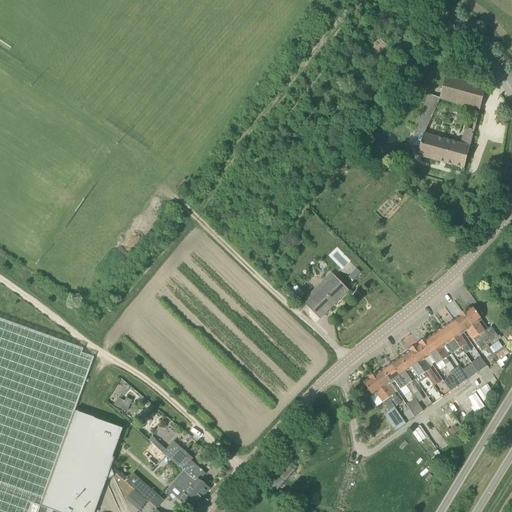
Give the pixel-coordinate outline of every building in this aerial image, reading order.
[(340,81),(342,78),(333,72),(331,75),(340,81)] [(440,99),(473,108),(480,110),(486,88),(445,77),(440,99)] [(430,95),(413,130),(415,131),(411,145),(420,148),(418,156),(464,169),(474,131),(466,129),(461,145),(424,134),(440,99),(430,95)] [(349,291),(342,284),(334,276),(305,305),(320,319),(349,291)] [(472,308),(467,311),(463,314),(478,336),(485,346),(498,338),(491,328),(484,332),(478,323),(481,321),(472,308)] [(474,339),(478,336),(463,314),(459,317),(454,320),(463,333),(466,331),(472,340),(474,339)] [(38,507),(73,413),(92,358),(80,354),(82,349),(0,320),(0,511),(45,511),(46,511),(38,507)] [(471,351),(466,345),(460,336),(463,333),(454,320),(445,326),(463,353),(465,355),(471,351)] [(460,355),(463,353),(445,326),(436,333),(445,346),(448,344),(455,353),(458,357),(460,355)] [(445,365),(449,363),(446,358),(451,355),(445,346),(436,333),(427,339),(442,361),(445,365)] [(482,351),(486,348),(485,346),(478,336),(474,339),(482,351)] [(430,356),(436,365),(440,370),(446,366),(445,365),(442,361),(427,339),(418,345),(427,358),(430,356)] [(424,374),(430,370),(424,360),(427,358),(418,345),(408,351),(424,374)] [(498,360),(508,353),(504,348),(495,355),(498,360)] [(418,384),(428,379),(424,374),(408,351),(400,358),(409,371),(415,380),(416,380),(418,384)] [(471,363),(472,365),(478,373),(487,367),(480,357),(471,363)] [(413,396),(419,393),(412,382),(415,380),(409,371),(400,358),(391,364),(406,386),(413,396)] [(400,390),(406,386),(391,364),(382,370),(391,383),(394,381),(400,390)] [(478,373),(472,365),(462,371),(468,380),(478,373)] [(468,380),(462,371),(459,366),(454,369),(450,372),(452,376),(459,386),(468,380)] [(391,402),(397,398),(388,386),(391,383),(382,370),(377,373),(373,376),(391,402)] [(431,382),(436,378),(433,373),(427,377),(431,382)] [(389,412),(395,408),(391,402),(373,376),(368,379),(363,383),(372,396),(376,394),(382,403),(383,403),(389,412)] [(450,392),(459,386),(452,376),(443,382),(444,384),(450,392)] [(476,392),(482,401),(491,391),(487,385),(476,392)] [(395,408),(402,403),(398,397),(397,398),(391,402),(395,408)] [(114,406),(121,409),(125,402),(118,398),(114,406)] [(468,398),(461,403),(469,417),(477,412),(468,398)] [(133,401),(126,399),(125,402),(121,409),(121,410),(127,412),(133,401)] [(423,412),(418,404),(415,400),(407,406),(415,418),(423,412)] [(397,410),(386,418),(395,432),(395,431),(405,425),(406,424),(397,410)] [(39,507),(46,510),(51,511),(92,511),(93,511),(94,511),(89,508),(96,496),(101,499),(101,498),(98,496),(104,481),(110,470),(109,468),(122,430),(83,416),(75,414),(73,413),(39,507)] [(460,433),(455,426),(449,430),(453,437),(460,433)] [(418,429),(425,439),(427,437),(420,427),(418,429)] [(191,487),(202,497),(209,489),(200,481),(205,474),(191,461),(192,459),(173,442),(162,454),(165,457),(182,470),(185,473),(195,482),(191,487)] [(266,469),(261,476),(269,483),(267,484),(276,492),(294,471),(282,461),(275,469),(271,466),(268,470),(266,469)] [(195,482),(185,473),(174,484),(184,494),(179,500),(190,510),(202,497),(191,487),(195,482)] [(157,509),(164,501),(133,474),(126,483),(157,509)] [(134,490),(126,500),(139,511),(147,502),(134,490)] [(94,510),(100,500),(95,498),(90,507),(94,510)] [(139,511),(151,511),(155,508),(148,502),(139,511)]
